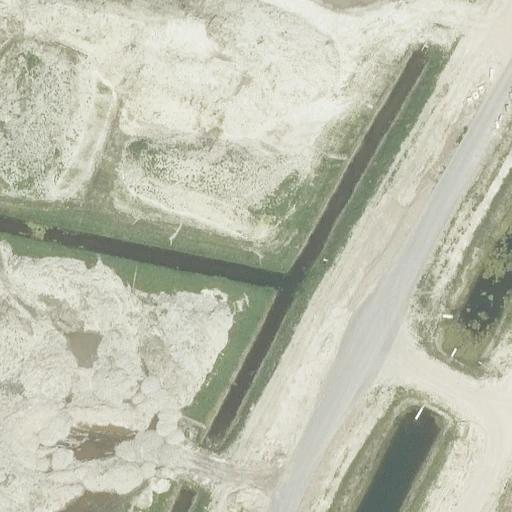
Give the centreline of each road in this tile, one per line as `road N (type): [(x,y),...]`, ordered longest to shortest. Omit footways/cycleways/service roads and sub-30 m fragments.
road 1 (tertiary): [(511,78),(364,340),(280,511)]
road 2 (track): [(364,340),(511,420)]
